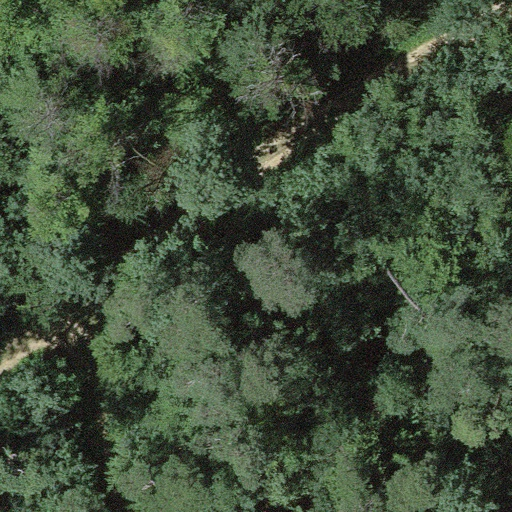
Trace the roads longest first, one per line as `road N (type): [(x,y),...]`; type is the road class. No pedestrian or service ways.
road 1 (track): [(0,365),(319,108),(497,0)]
road 2 (track): [(127,511),(92,290)]
